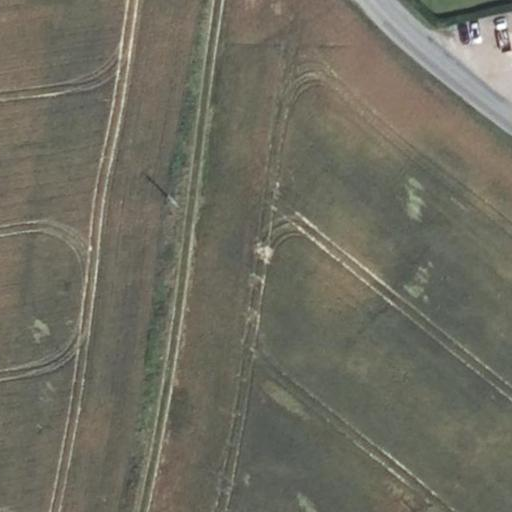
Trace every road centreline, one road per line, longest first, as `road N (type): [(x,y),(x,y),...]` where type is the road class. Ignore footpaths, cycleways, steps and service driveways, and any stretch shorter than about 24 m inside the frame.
road 1 (track): [(213,0),(180,242),(128,511)]
road 2 (secondary): [(511,109),(378,0)]
